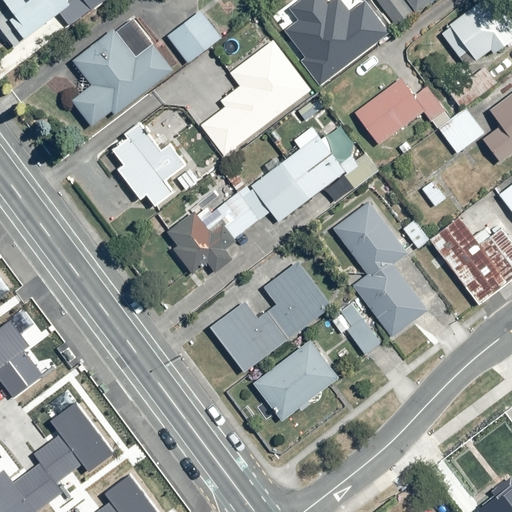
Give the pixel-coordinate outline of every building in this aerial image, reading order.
[(0,16),(0,27),(15,46),(74,0),(0,0),(0,16)] [(298,20),(285,30),(305,56),(301,60),(319,84),(388,31),(364,0),(350,10),(342,0),(330,0),(328,2),(325,0),(299,0),(289,8),(298,20)] [(378,0),(397,26),(432,0),(378,0)] [(511,18),(497,0),(478,0),(449,24),(450,26),(441,32),(460,56),(468,50),(476,59),(491,47),(494,51),(511,37),(511,18)] [(221,38),(201,11),(167,36),(188,63),(221,38)] [(91,83),(70,99),(91,126),(111,111),(114,115),(174,70),(154,43),(135,57),(113,28),(72,59),(91,83)] [(225,106),(202,124),(225,154),(310,89),(273,40),(230,73),(240,85),(221,100),(225,106)] [(438,80),(448,92),(459,108),(495,81),(483,66),(473,73),(464,60),(438,80)] [(320,95),(329,107),(361,84),(352,72),(320,95)] [(415,95),(402,77),(355,112),(380,144),(424,111),(437,128),(451,118),(427,86),(415,95)] [(329,107),(320,95),(297,112),(306,124),(329,107)] [(511,154),(511,95),(491,111),(503,126),(485,139),(503,162),(511,154)] [(161,149),(140,121),(124,133),(127,138),(113,149),(125,164),(119,169),(141,198),(146,193),(155,204),(174,190),(166,180),(187,164),(170,142),(161,149)] [(164,233),(193,272),(207,261),(215,271),(232,258),(225,249),(237,240),(236,238),(271,212),(279,223),(324,189),(334,203),(380,169),(367,152),(356,160),(352,154),(341,162),(313,125),(295,139),(300,147),(212,212),(209,207),(197,216),(193,211),(164,233)] [(177,178),(184,190),(201,179),(193,168),(177,178)] [(433,179),(421,187),(435,206),(447,197),(433,179)] [(511,208),(511,183),(500,192),(511,208)] [(397,265),(409,254),(371,201),(335,228),(371,281),(358,290),(394,338),(430,311),(397,265)] [(481,244),(461,216),(433,238),(481,305),(511,282),(511,240),(503,229),(481,244)] [(429,242),(411,218),(400,226),(418,251),(429,242)] [(335,305),(299,263),(265,286),(279,304),(259,318),(247,301),(212,327),(246,375),(335,305)] [(381,342),(356,306),(339,317),(365,354),(381,342)] [(9,319),(0,325),(0,381),(12,397),(42,375),(23,349),(28,345),(9,319)] [(340,377),(311,340),(255,383),(284,421),(340,377)] [(4,468),(0,470),(0,511),(35,511),(62,491),(56,483),(82,463),(88,470),(113,452),(76,403),(51,421),(60,433),(32,454),(38,461),(13,480),(4,468)] [(511,413),(498,424),(511,443),(511,413)] [(157,511),(130,476),(106,494),(111,501),(96,511),(157,511)] [(511,511),(511,481),(474,508),(476,511),(511,511)]
